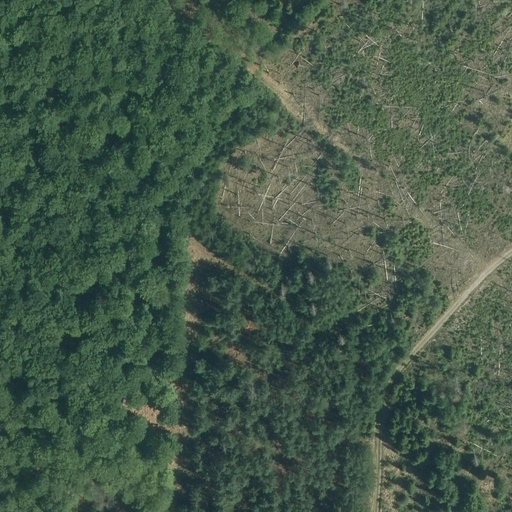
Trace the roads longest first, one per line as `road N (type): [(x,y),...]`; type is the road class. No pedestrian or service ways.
road 1 (track): [(490,265),(444,236),(168,0)]
road 2 (track): [(375,511),(383,398),(392,379),(490,265),(511,252)]
